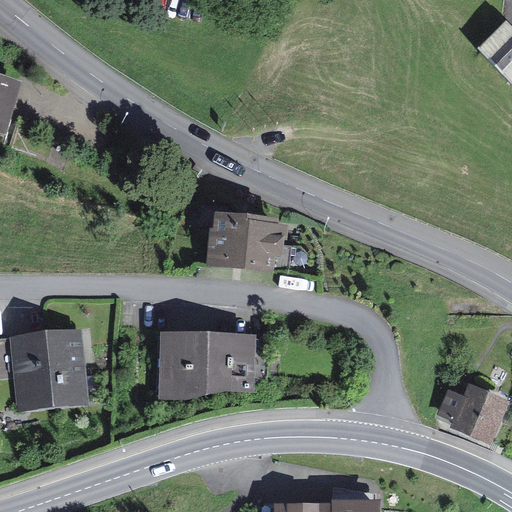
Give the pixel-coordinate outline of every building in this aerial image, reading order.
[(511,20),(506,14),(476,46),(511,79),(511,20)] [(15,87),(0,82),(0,130),(2,131),(15,87)] [(217,221),(212,263),(269,270),(271,251),(279,252),(282,228),(217,221)] [(77,338),(18,342),(23,408),(82,404),(77,338)] [(251,344),(164,340),(162,398),(191,399),(229,388),(249,389),(251,344)] [(457,424),(455,429),(489,444),(505,406),(471,391),(466,403),(451,396),(442,417),(457,424)]
